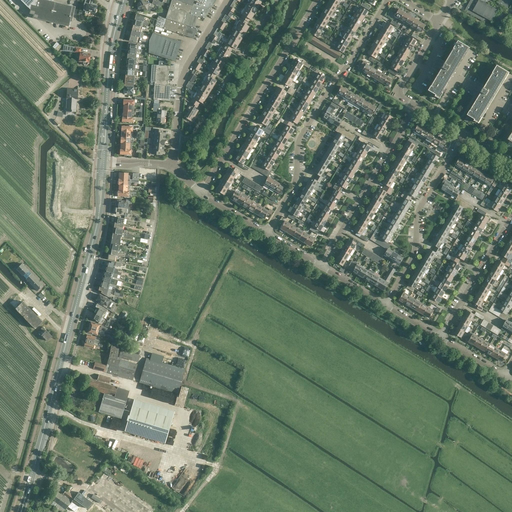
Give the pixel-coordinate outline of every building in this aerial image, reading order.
[(20,0),(28,8),(28,7),(31,8),(30,14),(33,15),(33,17),(64,25),(63,28),(67,29),(68,26),(69,22),(71,22),(75,7),(68,5),(68,6),(53,2),(53,0),(20,0)] [(85,7),(84,11),(85,11),(85,13),(89,14),(90,12),(95,13),(97,6),(92,5),(92,2),(93,2),(93,0),(85,0),(85,3),(84,7),(85,7)] [(194,0),(193,6),(173,0),(171,0),(170,7),(169,7),(166,18),(158,16),(157,20),(156,20),(155,25),(155,26),(183,35),(193,38),(199,29),(191,26),(194,15),(205,19),(216,0),(194,0)] [(249,3),(258,8),(262,2),(257,0),(250,0),(249,3)] [(482,0),(470,0),(464,11),(485,23),(487,19),(492,22),(498,10),(482,1),(482,0)] [(499,0),(498,3),(507,8),(511,0),(499,0)] [(152,7),(155,8),(160,9),(161,6),(156,5),(153,5),(140,1),(140,2),(138,7),(138,10),(141,11),(142,8),(146,10),(146,11),(150,12),(152,7)] [(336,7),(329,2),(326,8),(334,12),(335,10),(334,9),(336,7)] [(244,8),(254,14),(258,8),(249,3),(247,6),(246,6),(244,8)] [(368,11),(361,7),(359,10),(358,9),(356,12),(364,17),(368,11)] [(241,17),(248,22),(250,19),(251,20),(254,14),(244,8),(241,14),(242,14),(242,15),(241,17)] [(323,13),(330,17),(332,14),(332,15),(334,12),(326,8),(323,13)] [(394,16),(400,19),(404,12),(398,9),(394,16)] [(226,14),(224,17),(223,18),(226,20),(229,15),(231,17),(233,13),(227,10),(225,13),(226,14)] [(354,17),(361,22),(364,17),(356,12),(355,14),(356,15),(354,17)] [(405,23),(409,16),(404,12),(400,19),(405,23)] [(330,17),(323,13),(320,18),(328,23),(329,20),(328,20),(330,17)] [(135,18),(134,20),(148,24),(148,23),(149,24),(149,23),(149,21),(144,20),(145,17),(136,14),(136,15),(135,16),(134,17),(135,18)] [(409,16),(405,23),(410,26),(415,19),(409,16)] [(361,22),(354,17),(352,20),(350,22),(358,27),(361,22)] [(240,18),(239,20),(240,21),(237,26),(246,32),(249,27),(247,25),(248,23),(240,18)] [(317,23),(324,27),(325,25),(326,25),(328,23),(320,18),(317,23)] [(415,19),(410,26),(416,29),(420,22),(415,19)] [(348,28),(355,32),(358,27),(350,22),(349,24),(350,25),(348,28)] [(393,27),(386,22),(383,28),(391,33),(392,30),(391,30),(393,27)] [(420,22),(416,29),(421,32),(425,25),(420,22)] [(324,27),(317,23),(314,28),(321,33),(323,31),(322,30),(324,27)] [(233,32),(243,38),(246,32),(237,26),(235,29),(233,32)] [(317,38),(318,38),(319,35),(320,35),(321,33),(314,28),(310,34),(317,38)] [(355,32),(348,28),(346,31),(345,30),(344,33),(352,37),(355,32)] [(380,33),(387,37),(389,34),(390,35),(391,33),(383,28),(380,33)] [(229,38),(239,44),(243,38),(233,32),(231,35),(230,35),(229,38)] [(181,42),(153,33),(149,40),(148,53),(149,53),(148,56),(154,58),(155,55),(166,59),(165,62),(165,66),(167,66),(167,62),(168,59),(170,60),(175,61),(181,42)] [(342,38),(349,43),(352,37),(344,33),(343,35),(344,35),(342,38)] [(377,38),(385,43),(386,40),(385,40),(387,37),(380,33),(377,38)] [(416,40),(409,36),(407,39),(406,39),(407,38),(405,37),(404,38),(403,40),(405,41),(413,46),(416,40)] [(207,45),(210,47),(212,43),(214,44),(216,40),(211,37),(209,41),(207,45)] [(225,43),(224,45),(231,50),(233,47),(236,49),(239,44),(229,38),(226,43),(225,43)] [(349,43),(342,38),(340,41),(339,40),(338,43),(346,48),(349,43)] [(374,43),(381,48),(383,45),(385,43),(377,38),(374,43)] [(403,47),(410,51),(413,46),(405,41),(404,43),(404,44),(403,47)] [(445,62),(438,58),(434,65),(440,69),(427,90),(435,95),(434,96),(438,99),(469,48),(457,41),(445,62)] [(343,53),(343,52),(346,48),(338,43),(334,48),(343,53)] [(371,49),(379,53),(380,51),(379,50),(381,48),(374,43),(371,49)] [(218,52),(228,58),(231,53),(230,52),(231,50),(224,45),(222,48),(222,47),(221,47),(218,52)] [(410,51),(403,47),(401,49),(400,49),(399,51),(407,56),(410,51)] [(368,54),(375,58),(376,55),(377,56),(379,53),(371,49),(368,54)] [(397,57),(404,61),(407,56),(399,51),(397,54),(398,54),(397,57)] [(91,54),(80,53),(81,53),(78,52),(77,52),(76,57),(80,57),(79,62),(83,62),(83,64),(84,65),(86,65),(88,64),(88,63),(89,63),(91,54)] [(215,59),(224,64),(228,58),(218,52),(216,55),(217,56),(215,59)] [(197,62),(196,62),(195,65),(200,68),(204,60),(202,59),(200,57),(197,62)] [(404,61),(397,57),(395,60),(394,59),(393,62),(401,67),(404,61)] [(211,64),(221,70),(224,64),(215,59),(213,62),(212,61),(211,64)] [(309,68),(311,65),(303,61),(301,63),(295,59),(291,65),(299,70),(302,64),(309,68)] [(360,67),(363,68),(361,71),(367,74),(371,67),(366,64),(366,63),(363,61),(360,67)] [(397,72),(401,67),(393,62),(391,64),(392,65),(390,68),(397,72)] [(206,72),(207,73),(215,77),(216,75),(217,76),(221,70),(211,64),(207,69),(206,72)] [(155,82),(151,82),(151,85),(154,85),(154,99),(169,100),(170,86),(167,86),(169,66),(167,66),(165,66),(156,65),(155,82)] [(194,69),(191,73),(194,75),(197,71),(198,71),(200,68),(195,65),(193,68),(194,69)] [(288,71),(296,76),(299,70),(291,65),(288,71)] [(498,65),(485,86),(479,82),(474,90),(481,94),(468,115),(475,119),(475,121),(479,123),(510,72),(498,65)] [(312,66),(310,69),(317,74),(314,78),(322,83),(324,80),(325,78),(318,73),(319,71),(312,66)] [(371,67),(367,74),(372,77),(376,70),(371,67)] [(376,70),(372,77),(378,81),(382,73),(376,70)] [(285,76),(292,81),(296,76),(288,71),(285,76)] [(187,79),(188,79),(189,80),(193,82),(196,76),(194,75),(191,73),(187,79)] [(203,80),(213,86),(217,81),(213,79),(215,77),(207,73),(206,75),(203,80)] [(382,73),(378,81),(383,84),(387,77),(382,73)] [(292,81),(285,76),(281,82),(289,87),(292,81)] [(387,77),(383,84),(388,87),(393,80),(387,77)] [(311,84),(318,88),(320,85),(321,85),(322,83),(321,83),(322,83),(314,78),(311,84)] [(200,87),(210,92),(213,86),(203,80),(201,83),(202,84),(200,87)] [(308,89),(315,93),(317,90),(318,90),(319,89),(318,88),(311,84),(308,89)] [(196,92),(206,98),(210,92),(200,87),(199,90),(198,90),(196,92)] [(275,93),(282,98),(286,92),(278,87),(275,93)] [(343,97),(347,90),(341,87),(337,94),(343,97)] [(71,111),(71,112),(72,112),(72,111),(76,111),(76,99),(77,99),(78,90),(67,89),(66,110),(71,111)] [(305,94),(312,98),(314,95),(315,95),(316,94),(315,93),(308,89),(305,94)] [(343,97),(348,101),(353,94),(347,90),(343,97)] [(191,100),(199,104),(200,102),(203,104),(206,98),(196,92),(193,98),(193,97),(191,100)] [(271,98),(279,103),(282,98),(275,93),(271,98)] [(302,99),(309,103),(311,100),(312,101),(313,99),(312,98),(305,94),(302,99)] [(356,95),(353,94),(348,101),(347,103),(353,106),(359,97),(359,96),(356,95)] [(360,108),(364,101),(359,97),(353,106),(359,110),(360,108)] [(268,104),(276,109),(279,103),(271,98),(268,104)] [(299,104),(306,109),(308,105),(309,106),(310,104),(309,104),(309,103),(302,99),(299,104)] [(160,104),(159,104),(159,101),(155,100),(154,103),(153,103),(153,111),(157,112),(156,121),(164,122),(165,111),(162,111),(163,107),(160,107),(160,104)] [(199,104),(191,100),(186,109),(189,111),(185,117),(192,122),(200,108),(198,107),(199,104)] [(366,111),(370,104),(371,103),(368,102),(367,102),(364,101),(360,108),(366,111)] [(328,121),(332,114),(335,108),(336,107),(337,105),(331,102),(329,106),(332,108),(329,112),(326,111),(322,117),(323,118),(322,119),(325,121),(326,119),(328,121)] [(265,110),(272,114),(276,109),(268,104),(265,110)] [(299,104),(296,109),(303,114),(305,110),(306,111),(307,109),(306,109),(299,104)] [(373,106),(370,104),(366,111),(372,115),(376,107),(374,105),(373,106)] [(293,114),(300,119),(302,116),(303,116),(304,114),(303,114),(296,109),(293,114)] [(261,115),(269,120),(272,114),(265,110),(261,115)] [(382,119),(389,123),(390,123),(391,122),(390,121),(393,118),(385,113),(382,119)] [(284,120),(292,125),(294,122),(297,124),(299,121),(300,121),(301,119),(300,119),(293,114),(290,119),(286,117),(284,120)] [(332,114),(328,121),(333,124),(337,117),(332,114)] [(257,120),(258,121),(266,125),(269,120),(261,115),(260,117),(259,117),(257,120)] [(337,117),(333,124),(338,127),(338,126),(342,120),(337,117)] [(379,125),(386,129),(387,129),(388,127),(387,127),(389,123),(382,119),(379,125)] [(283,130),(290,135),(292,131),(293,132),(294,130),(294,129),(291,127),(292,125),(284,120),(282,123),(286,125),(283,130)] [(419,135),(424,128),(418,124),(413,132),(419,135)] [(375,130),(382,134),(383,134),(383,135),(385,133),(384,132),(386,129),(379,125),(375,130)] [(251,132),(259,136),(263,130),(255,126),(251,132)] [(424,128),(419,135),(425,139),(430,131),(430,132),(430,131),(427,129),(427,130),(424,128)] [(162,131),(159,131),(159,130),(152,129),(151,138),(165,140),(165,134),(162,133),(162,131)] [(280,135),(287,140),(290,135),(283,130),(280,135)] [(382,134),(375,130),(372,136),(379,140),(380,140),(381,139),(380,138),(382,134)] [(433,133),(430,132),(430,131),(425,139),(431,142),(436,135),(436,134),(433,133)] [(248,137),(256,142),(259,136),(251,132),(250,134),(249,133),(247,137),(248,137)] [(340,134),(338,133),(335,138),(341,142),(345,136),(342,135),(340,134)] [(287,140),(280,135),(277,140),(284,145),(287,140)] [(437,146),(442,139),(436,135),(431,142),(437,146)] [(245,143),(252,148),(256,142),(248,137),(245,143)] [(368,141),(360,137),(358,140),(363,143),(360,148),(367,152),(369,149),(370,149),(371,147),(370,147),(371,147),(366,144),(368,141)] [(341,142),(335,138),(332,143),(338,147),(341,142)] [(404,146),(412,150),(415,145),(417,147),(419,144),(415,142),(409,138),(408,141),(405,144),(404,145),(405,146),(404,146)] [(449,146),(446,144),(448,142),(445,140),(445,141),(442,139),(437,146),(443,150),(442,152),(445,153),(449,146)] [(284,145),(277,140),(274,145),(281,150),(284,145)] [(242,145),(240,148),(249,153),(252,148),(245,143),(243,145),(242,145)] [(329,148),(335,151),(338,147),(332,143),(329,148)] [(161,155),(161,152),(163,152),(164,146),(154,145),(153,148),(150,148),(150,154),(161,155)] [(271,151),(278,155),(281,150),(274,145),(271,151)] [(401,151),(409,156),(412,150),(404,146),(402,149),(401,151)] [(238,152),(237,154),(246,159),(249,153),(240,148),(238,152),(239,152),(238,152)] [(326,152),(333,156),(335,151),(329,148),(326,152)] [(357,153),(364,157),(366,154),(367,154),(368,153),(367,152),(360,148),(357,153)] [(268,156),(275,160),(278,155),(271,151),(268,156)] [(398,156),(405,161),(409,156),(401,151),(399,155),(398,154),(398,156)] [(323,158),(330,161),(333,156),(326,152),(323,158)] [(354,158),(361,162),(363,159),(364,160),(365,158),(364,157),(357,153),(354,158)] [(438,157),(432,153),(429,159),(435,163),(435,162),(436,163),(438,160),(437,159),(438,157)] [(239,162),(237,165),(247,171),(249,168),(243,164),(246,159),(237,154),(236,155),(237,156),(235,160),(239,162)] [(275,160),(268,156),(265,161),(272,165),(275,160)] [(405,161),(398,156),(395,162),(402,166),(405,161)] [(320,163),(327,166),(330,161),(323,158),(320,163)] [(361,162),(354,158),(353,158),(353,159),(351,160),(349,162),(351,163),(358,168),(360,164),(361,165),(362,163),(361,163),(361,162)] [(461,169),(466,161),(460,158),(456,165),(461,169)] [(426,164),(432,168),(434,166),(436,163),(435,163),(429,159),(426,164)] [(272,168),(271,167),(272,165),(265,161),(263,164),(262,166),(264,167),(266,169),(269,170),(270,171),(272,168)] [(467,172),(472,165),(466,161),(461,169),(467,172)] [(65,167),(69,172),(71,170),(73,172),(77,168),(71,162),(65,167)] [(402,166),(395,162),(393,166),(392,165),(391,167),(391,166),(391,167),(392,167),(399,171),(402,166)] [(327,166),(320,163),(317,167),(324,171),(327,166)] [(348,168),(355,173),(357,170),(358,168),(351,163),(348,168)] [(423,169),(429,173),(430,172),(430,173),(432,170),(431,169),(432,168),(426,164),(423,169)] [(472,165),(467,172),(473,176),(477,168),(478,168),(475,166),(474,167),(472,165)] [(226,173),(234,178),(237,173),(244,176),(246,173),(238,169),(236,171),(230,167),(226,173)] [(316,177),(321,180),(323,178),(321,176),(324,171),(317,167),(314,172),(317,174),(316,177)] [(389,172),(396,177),(399,171),(392,167),(389,172)] [(344,174),(352,179),(352,178),(354,175),(355,173),(348,168),(344,174)] [(473,176),(479,179),(483,172),(484,171),(481,169),(480,170),(477,168),(473,176)] [(429,173),(423,169),(420,174),(426,178),(428,175),(428,176),(430,173),(429,173)] [(386,177),(393,182),(396,177),(389,172),(386,177)] [(479,179),(484,182),(489,175),(489,174),(486,173),(483,172),(479,179)] [(65,173),(62,198),(69,199),(72,174),(65,173)] [(223,179),(231,184),(234,178),(226,173),(223,179)] [(352,179),(344,174),(341,179),(348,183),(350,180),(351,180),(352,179)] [(417,179),(424,182),(424,183),(426,180),(425,179),(426,178),(420,174),(417,179)] [(490,186),(495,178),(492,176),(492,177),(489,175),(484,182),(490,186)] [(268,177),(263,184),(269,187),(273,180),(268,177)] [(319,187),(318,185),(316,184),(317,182),(320,183),(321,180),(316,177),(314,180),(311,178),(308,183),(318,189),(319,187)] [(393,182),(386,177),(383,181),(381,182),(385,185),(384,187),(392,192),(394,189),(390,187),(393,182)] [(339,178),(336,183),(334,182),(332,185),(341,190),(343,187),(345,189),(347,186),(348,186),(349,184),(348,184),(348,183),(341,179),(339,178)] [(231,184),(223,179),(220,184),(227,189),(231,184)] [(414,183),(421,187),(422,185),(422,186),(424,183),(423,183),(424,182),(417,179),(414,183)] [(273,180),(269,187),(274,190),(278,183),(273,180)] [(502,184),(504,185),(501,191),(508,195),(508,194),(509,195),(510,193),(509,192),(511,189),(509,187),(510,185),(504,181),(502,184)] [(447,192),(450,185),(445,182),(441,189),(447,192)] [(278,183),(274,190),(280,194),(284,186),(278,183)] [(317,190),(319,191),(320,190),(320,189),(319,188),(319,187),(318,189),(308,183),(305,188),(311,192),(313,189),(315,190),(317,190)] [(421,187),(414,183),(411,189),(418,192),(420,190),(419,189),(421,187)] [(227,189),(220,184),(216,190),(224,195),(227,189)] [(332,189),(334,191),(332,195),(339,199),(341,196),(341,197),(343,194),(340,193),(341,190),(332,185),(331,187),(333,189),(332,189)] [(450,185),(447,192),(451,195),(455,188),(450,185)] [(376,193),(383,198),(386,193),(390,195),(392,192),(384,187),(382,190),(379,188),(377,192),(376,191),(375,193),(376,193)] [(302,193),(308,197),(311,192),(305,188),(302,193)] [(455,188),(451,195),(457,198),(457,197),(461,191),(455,188)] [(236,202),(242,192),(236,189),(235,191),(234,193),(231,198),(230,199),(236,202)] [(404,191),(402,194),(403,194),(404,194),(405,195),(404,195),(410,198),(411,196),(414,198),(416,195),(416,196),(418,193),(417,193),(418,192),(411,189),(408,193),(404,191)] [(498,196),(505,200),(506,201),(507,199),(506,198),(508,195),(501,191),(498,196)] [(242,192),(236,202),(242,206),(246,198),(248,196),(242,192)] [(482,200),(485,195),(480,192),(477,197),(482,200)] [(72,193),(71,207),(81,208),(81,193),(72,193)] [(299,198),(305,202),(308,197),(302,193),(299,198)] [(383,198),(376,193),(373,199),(380,203),(383,198)] [(405,199),(402,204),(408,208),(408,207),(409,208),(411,205),(410,205),(411,203),(408,201),(410,198),(404,195),(405,195),(404,194),(403,194),(402,194),(401,196),(405,199)] [(328,200),(336,204),(338,201),(338,202),(339,200),(338,200),(339,199),(332,195),(328,200)] [(505,200),(498,196),(494,202),(502,206),(504,204),(505,201),(505,200)] [(246,198),(242,206),(247,209),(252,201),(246,198)] [(305,202),(299,198),(296,203),(306,209),(307,207),(306,205),(304,204),(305,202)] [(371,201),(370,204),(377,208),(380,203),(373,199),(372,199),(371,199),(371,200),(371,201)] [(126,200),(126,201),(117,200),(117,202),(116,207),(125,208),(128,209),(128,203),(132,203),(132,200),(126,200)] [(325,205),(333,210),(334,206),(335,207),(336,205),(336,204),(328,200),(325,205)] [(252,201),(247,209),(253,212),(257,204),(252,201)] [(502,206),(494,202),(493,205),(489,202),(487,205),(482,202),(480,205),(489,209),(490,207),(491,207),(498,212),(498,211),(499,212),(500,210),(499,209),(502,206)] [(305,210),(307,211),(308,210),(309,208),(307,207),(306,209),(296,203),(293,208),(299,212),(301,209),(303,210),(305,210)] [(257,204),(253,212),(258,216),(263,208),(257,204)] [(367,209),(374,213),(377,208),(370,204),(368,207),(367,207),(366,209),(367,209)] [(402,204),(399,209),(405,213),(407,211),(409,208),(408,208),(402,204)] [(454,209),(461,213),(463,211),(462,211),(463,208),(462,206),(461,206),(459,205),(457,204),(454,209)] [(322,211),(329,215),(331,212),(332,212),(333,210),(332,210),(333,210),(325,205),(322,211)] [(263,208),(258,216),(264,219),(266,216),(269,218),(273,211),(270,209),(268,211),(263,208)] [(296,217),(299,212),(293,208),(290,213),(296,217)] [(482,214),(479,219),(486,223),(488,220),(489,221),(490,219),(485,215),(487,213),(479,208),(477,211),(482,214)] [(364,214),(371,219),(374,213),(367,209),(365,213),(364,212),(363,214),(364,214)] [(396,214),(402,218),(403,218),(405,215),(404,215),(405,213),(399,209),(396,214)] [(451,214),(457,218),(459,215),(460,215),(461,213),(454,209),(451,214)] [(319,216),(326,220),(328,217),(329,217),(330,215),(329,215),(322,211),(319,216)] [(89,225),(90,214),(82,213),(81,224),(89,225)] [(360,220),(368,224),(371,219),(364,214),(361,218),(361,217),(360,219),(361,219),(360,220)] [(402,218),(396,214),(393,219),(399,223),(400,221),(401,221),(403,218),(402,218)] [(457,218),(451,214),(448,219),(455,223),(457,221),(456,221),(457,218)] [(316,221),(323,226),(325,222),(326,222),(327,221),(326,220),(319,216),(316,221)] [(399,223),(393,219),(390,224),(396,228),(396,227),(397,228),(399,225),(398,225),(399,223)] [(455,223),(448,219),(445,224),(452,228),(453,224),(454,225),(455,223)] [(476,224),(483,229),(485,226),(486,226),(487,224),(486,224),(486,223),(479,219),(476,224)] [(357,225),(364,229),(368,224),(360,220),(358,223),(358,222),(357,224),(357,225)] [(286,232),(291,224),(285,221),(280,229),(286,232)] [(316,221),(313,226),(313,227),(320,231),(322,227),(323,228),(324,226),(323,226),(316,221)] [(291,224),(286,232),(292,236),(297,228),(291,224)] [(387,229),(393,233),(395,231),(397,228),(396,228),(390,224),(387,229)] [(442,229),(449,233),(451,231),(450,231),(452,228),(445,224),(442,229)] [(473,230),(480,234),(482,231),(483,231),(484,229),(483,229),(476,224),(473,230)] [(364,229),(357,225),(355,228),(353,230),(361,234),(359,237),(367,242),(369,239),(361,234),(364,229)] [(113,233),(133,237),(134,235),(127,233),(127,234),(124,233),(124,230),(123,230),(123,229),(114,228),(113,228),(113,229),(112,230),(113,231),(113,233)] [(297,228),(292,236),(298,239),(303,232),(297,228)] [(393,233),(387,229),(384,234),(390,238),(391,237),(391,238),(393,235),(392,235),(393,233)] [(439,234),(446,238),(447,234),(448,235),(449,233),(442,229),(439,234)] [(470,235),(477,239),(479,236),(480,236),(481,235),(480,234),(473,230),(470,235)] [(303,232),(298,239),(304,243),(309,235),(303,232)] [(381,239),(383,240),(385,241),(387,243),(389,240),(389,241),(391,238),(390,238),(384,234),(381,239)] [(436,239),(443,243),(445,241),(444,241),(446,238),(439,234),(436,239)] [(309,235),(304,243),(310,247),(315,239),(309,235)] [(477,239),(470,235),(467,240),(474,244),(476,241),(477,241),(478,240),(477,239)] [(365,245),(354,239),(353,241),(349,239),(345,245),(352,249),(354,245),(358,245),(363,248),(365,245)] [(437,246),(435,249),(440,252),(442,249),(440,247),(442,244),(442,245),(443,243),(436,239),(433,244),(437,246)] [(464,245),(471,249),(473,246),(474,247),(475,245),(474,244),(467,240),(464,245)] [(345,245),(342,250),(349,254),(352,249),(345,245)] [(460,251),(467,255),(469,252),(470,252),(471,250),(471,249),(464,245),(460,251)] [(131,256),(129,256),(130,255),(118,253),(119,250),(110,249),(109,250),(108,251),(109,252),(109,254),(118,256),(129,258),(130,258),(131,256)] [(389,258),(393,252),(387,249),(387,250),(384,255),(389,258)] [(430,249),(427,254),(433,258),(436,253),(439,254),(440,252),(435,249),(434,251),(430,249)] [(453,253),(452,256),(460,261),(461,258),(464,260),(466,257),(467,257),(468,255),(467,255),(460,251),(458,249),(455,254),(453,253)] [(503,259),(511,264),(511,261),(511,260),(509,258),(511,253),(505,249),(503,252),(502,252),(501,254),(502,254),(501,254),(505,256),(503,259)] [(339,256),(346,260),(349,254),(342,250),(339,256)] [(393,252),(389,258),(394,261),(398,255),(396,254),(396,253),(393,251),(393,252)] [(424,259),(430,263),(433,258),(427,254),(424,259)] [(398,255),(394,261),(399,264),(403,258),(398,255)] [(346,260),(339,256),(335,262),(342,266),(346,260)] [(451,266),(458,271),(460,267),(461,268),(462,266),(461,266),(461,265),(458,264),(460,261),(452,256),(450,259),(454,261),(451,266)] [(430,263),(424,259),(421,264),(427,268),(430,263)] [(511,264),(503,259),(502,262),(498,260),(495,265),(502,269),(505,264),(509,267),(511,264)] [(358,275),(362,267),(357,264),(357,263),(355,261),(354,262),(353,264),(350,269),(352,271),(352,272),(358,275)] [(22,264),(16,269),(23,276),(26,279),(37,291),(43,285),(31,274),(28,271),(28,270),(22,264)] [(427,268),(421,264),(418,269),(424,273),(427,268)] [(115,268),(106,265),(106,266),(105,267),(104,268),(105,269),(104,271),(113,273),(118,275),(117,275),(118,275),(120,275),(121,273),(119,273),(118,273),(116,272),(114,271),(115,268)] [(502,269),(495,265),(493,268),(492,268),(491,269),(492,270),(499,274),(502,269)] [(448,271),(455,276),(457,273),(458,273),(459,271),(458,271),(451,266),(448,271)] [(362,267),(358,275),(363,278),(368,271),(362,267)] [(369,282),(374,274),(375,272),(369,269),(368,271),(363,278),(369,282)] [(415,274),(421,278),(424,273),(418,269),(415,274)] [(379,277),(374,285),(383,290),(393,273),(388,270),(386,274),(383,280),(379,277)] [(499,274),(492,270),(491,272),(490,271),(489,273),(490,273),(489,276),(496,280),(499,274)] [(116,280),(117,280),(118,280),(118,278),(117,278),(117,275),(118,275),(113,273),(104,271),(103,272),(103,273),(104,274),(103,276),(116,280)] [(444,277),(452,281),(454,278),(456,277),(455,276),(448,271),(444,277)] [(374,285),(379,277),(374,274),(369,282),(374,285)] [(412,279),(418,283),(421,278),(415,274),(412,279)] [(496,280),(489,276),(487,279),(486,278),(485,280),(486,280),(486,281),(493,285),(496,280)] [(441,282),(449,286),(451,283),(451,284),(452,282),(452,281),(444,277),(441,282)] [(415,288),(418,283),(412,279),(409,284),(415,288)] [(493,285),(486,281),(483,286),(490,290),(493,285)] [(449,286),(441,282),(438,287),(445,292),(447,288),(448,289),(449,287),(448,287),(449,286)] [(109,289),(100,286),(100,287),(99,287),(98,288),(99,289),(99,290),(102,291),(101,293),(106,296),(109,289)] [(479,291),(487,295),(490,290),(483,286),(479,291)] [(435,292),(442,297),(444,294),(445,294),(446,292),(445,292),(438,287),(435,292)] [(487,295),(479,291),(477,294),(476,295),(477,296),(476,296),(483,301),(487,295)] [(406,304),(410,296),(404,292),(399,300),(406,304)] [(432,298),(439,302),(441,299),(442,299),(443,297),(442,297),(435,292),(432,298)] [(42,322),(23,302),(17,295),(9,303),(15,309),(35,329),(42,322)] [(96,298),(97,299),(97,300),(99,301),(98,303),(110,311),(112,308),(109,307),(112,302),(100,295),(99,295),(98,296),(96,298)] [(410,296),(406,304),(411,307),(416,299),(410,296)] [(486,313),(488,310),(480,306),(483,301),(476,296),(474,300),(473,299),(472,301),(473,301),(473,302),(475,303),(473,306),(486,313)] [(416,299),(411,307),(417,311),(422,303),(416,299)] [(503,305),(510,309),(511,304),(511,303),(506,300),(503,305)] [(422,303),(417,311),(423,314),(428,307),(422,303)] [(107,310),(97,304),(95,307),(98,308),(95,313),(102,317),(103,315),(105,314),(107,310)] [(504,313),(507,314),(510,309),(503,305),(500,310),(502,311),(504,313)] [(428,307),(423,314),(429,318),(434,310),(428,307)] [(464,316),(472,320),(475,315),(482,320),(484,317),(476,312),(475,314),(468,310),(464,316)] [(102,317),(95,313),(92,319),(99,323),(102,317)] [(461,322),(468,326),(472,320),(464,316),(463,316),(462,318),(463,318),(461,322)] [(508,330),(511,323),(507,320),(506,321),(503,327),(508,330)] [(89,327),(109,333),(111,333),(112,331),(107,329),(107,328),(106,328),(106,327),(101,326),(100,327),(99,327),(100,325),(91,322),(90,322),(89,323),(89,325),(89,326),(89,327)] [(458,327),(465,332),(468,326),(461,322),(458,327)] [(42,335),(47,341),(52,336),(46,330),(43,327),(41,329),(44,332),(42,335)] [(109,335),(109,334),(109,333),(89,327),(89,328),(88,329),(87,331),(88,332),(97,335),(97,332),(104,334),(109,335)] [(465,332),(458,327),(454,333),(461,337),(465,332)] [(86,338),(86,340),(99,344),(100,343),(100,342),(94,340),(95,337),(87,334),(87,335),(86,336),(86,337),(86,338)] [(472,336),(469,341),(474,345),(479,337),(473,334),(472,336)] [(479,337),(474,345),(480,348),(485,341),(479,337)] [(180,348),(181,345),(156,338),(153,347),(174,352),(176,347),(180,348)] [(102,347),(102,345),(103,344),(100,343),(99,344),(86,340),(85,342),(84,343),(83,345),(84,346),(92,348),(93,345),(102,347)] [(485,352),(490,344),(485,341),(480,348),(485,352)] [(120,344),(111,342),(109,356),(107,364),(110,365),(107,373),(133,380),(140,355),(119,349),(120,344)] [(490,344),(485,352),(491,355),(496,347),(490,344)] [(496,347),(491,355),(497,358),(501,350),(496,347)] [(501,350),(497,358),(502,362),(507,354),(501,350)] [(178,394),(185,370),(146,358),(139,382),(178,394)] [(93,369),(104,372),(106,366),(95,362),(93,369)] [(97,379),(109,383),(111,378),(99,374),(97,379)] [(129,390),(117,387),(87,378),(84,387),(93,390),(92,394),(97,396),(98,392),(97,392),(97,391),(104,393),(98,412),(121,418),(129,390)] [(176,404),(184,406),(189,388),(181,386),(176,404)] [(125,430),(165,442),(174,412),(134,400),(125,430)] [(54,507),(55,507),(61,511),(69,511),(66,510),(74,499),(75,497),(66,490),(63,494),(65,495),(64,496),(56,490),(50,498),(53,500),(50,504),(51,504),(51,505),(52,506),(53,507),(54,507)] [(93,501),(79,491),(74,498),(88,508),(93,501)]
